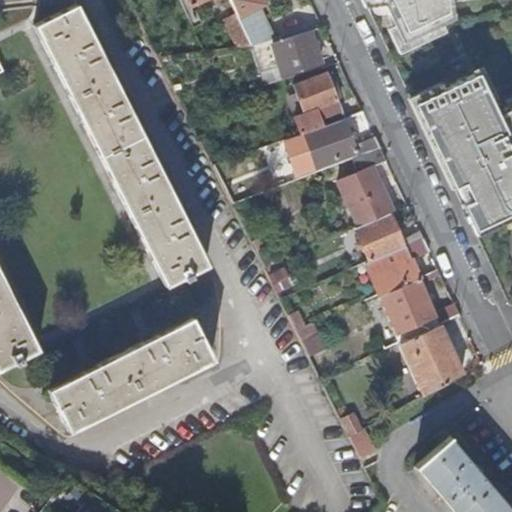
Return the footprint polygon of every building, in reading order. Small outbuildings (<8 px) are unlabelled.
[(201,0),(179,0),(184,8),(201,0)] [(230,0),(237,16),(252,48),(272,42),(275,41),(259,7),(265,4),(263,0),(230,0)] [(511,0),(364,0),(368,9),(384,5),(403,44),(454,19),(452,0),(511,0),(511,106),(497,114),(479,74),(415,105),(454,188),(457,187),(465,205),(462,206),(477,237),(511,220),(511,0)] [(208,265),(76,7),(34,28),(166,287),(184,278),(185,280),(193,276),(191,274),(208,265)] [(225,21),(239,49),(250,48),(252,48),(237,16),(225,21)] [(273,45),(272,42),(252,48),(250,48),(260,75),(281,68),(284,75),(322,63),(314,42),(319,40),(316,31),(273,45)] [(295,119),(301,135),(305,134),(346,120),(334,89),(331,82),(328,74),(295,86),(306,115),(295,119)] [(358,152),(360,157),(380,149),(375,138),(356,145),(346,120),(305,134),(316,167),(358,152)] [(380,149),(360,157),(353,160),(359,173),(338,182),(359,227),(393,212),(372,168),(386,162),(380,149)] [(356,230),(370,261),(423,239),(419,232),(412,235),(402,243),(391,215),(356,230)] [(423,239),(370,261),(365,263),(379,296),(419,279),(412,260),(430,253),(423,239)] [(273,291),(288,285),(281,267),(265,273),(273,291)] [(37,351),(0,278),(0,369),(13,363),(15,366),(21,363),(19,360),(37,351)] [(379,296),(400,344),(439,325),(459,316),(453,304),(433,314),(419,279),(379,296)] [(192,319),(48,391),(69,433),(213,360),(192,319)] [(462,375),(439,325),(400,344),(425,395),(462,375)] [(354,413),(341,420),(350,438),(363,431),(354,413)] [(377,451),(366,430),(363,431),(350,438),(361,459),(377,451)] [(511,511),(449,439),(417,466),(455,511),(511,511)]
